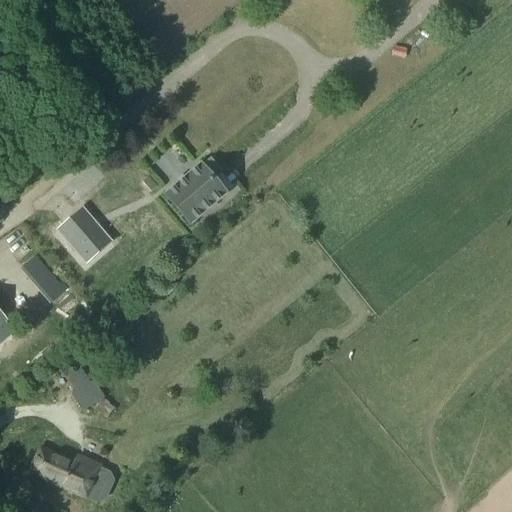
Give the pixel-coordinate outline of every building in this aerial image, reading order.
[(200,165),(165,195),(178,210),(188,222),(190,224),(224,194),(212,179),(220,172),(209,160),(201,167),(200,165)] [(29,258),(52,289),(113,245),(90,214),(29,258)] [(80,369),(65,378),(74,392),(69,395),(81,413),(103,400),(93,381),(89,383),(80,369)] [(95,411),(107,419),(114,409),(102,400),(95,411)] [(39,450),(28,473),(95,504),(105,501),(113,481),(109,473),(76,458),(73,465),(39,450)]
